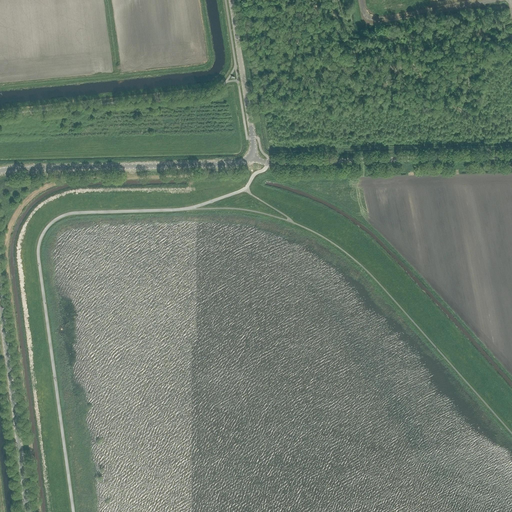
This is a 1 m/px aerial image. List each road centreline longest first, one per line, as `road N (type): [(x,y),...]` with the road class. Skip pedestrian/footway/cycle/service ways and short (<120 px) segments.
road 1 (unclassified): [(252,155),(261,162),(511,158)]
road 2 (unclassified): [(0,171),(233,164),(252,155)]
road 3 (unclassified): [(26,511),(0,309)]
road 4 (unclassified): [(252,155),(230,0)]
